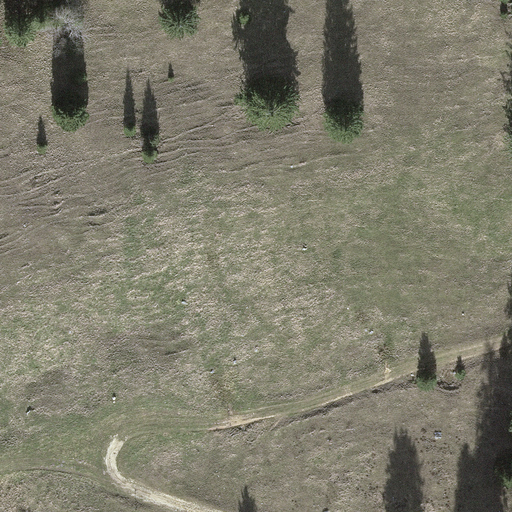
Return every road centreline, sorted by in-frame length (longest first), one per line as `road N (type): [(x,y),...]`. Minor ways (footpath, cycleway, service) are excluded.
road 1 (track): [(76,465),(283,414),(511,334)]
road 2 (track): [(76,465),(193,511)]
